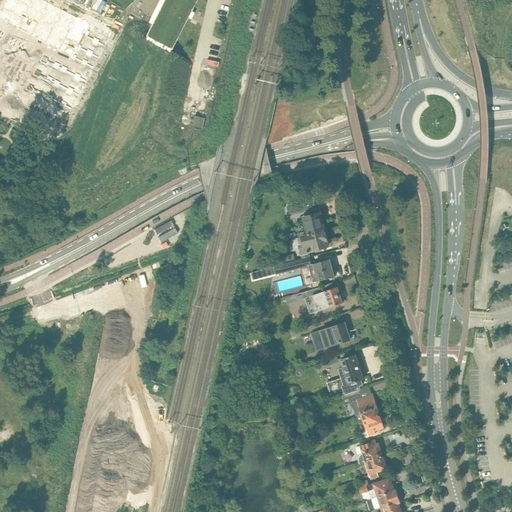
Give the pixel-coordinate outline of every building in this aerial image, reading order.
[(0,113),(10,119),(18,102),(22,104),(63,125),(92,67),(109,34),(41,0),(8,0),(0,16),(0,113)] [(158,10),(145,37),(170,49),(195,0),(160,0),(156,9),(158,10)] [(300,205),(287,208),(289,213),(301,210),(300,205)] [(305,232),(301,233),(302,237),(324,231),(321,218),(323,218),(321,209),(322,207),(321,207),(320,208),(303,213),(307,227),(304,228),(305,232)] [(299,246),(302,258),(309,256),(308,252),(322,249),(330,247),(326,231),(302,237),(303,245),(299,246)] [(277,265),(274,265),(274,267),(275,268),(276,272),(276,274),(278,274),(280,273),(293,270),(309,266),(309,267),(311,274),(313,282),(318,281),(324,279),(334,277),(329,259),(320,262),(314,264),(311,264),(309,257),(309,256),(302,258),(281,264),(277,265)] [(260,271),(250,273),(252,281),(262,278),(260,271)] [(321,287),(303,293),(303,295),(305,299),(310,314),(326,309),(333,306),(343,303),(341,298),(343,297),(341,291),(339,292),(337,287),(328,290),(323,292),(321,287)] [(320,331),(311,334),(317,350),(325,348),(337,344),(341,343),(350,340),(345,323),(335,326),(331,327),(320,331)] [(340,377),(326,382),(330,396),(332,395),(341,392),(342,395),(352,392),(358,390),(357,387),(360,386),(358,381),(363,380),(355,355),(345,358),(341,359),(344,367),(338,369),(340,377)] [(349,394),(350,399),(358,422),(363,420),(380,415),(373,394),(360,398),(359,392),(350,395),(349,394)] [(369,437),(376,435),(375,431),(384,428),(380,415),(363,420),(369,437)] [(349,447),(342,449),(346,461),(351,459),(353,464),(359,463),(365,461),(365,462),(383,456),(382,454),(383,453),(382,449),(380,448),(378,443),(374,444),(372,440),(363,443),(359,445),(358,442),(349,445),(349,447)] [(383,456),(365,462),(371,479),(378,476),(377,472),(387,469),(385,463),(386,461),(385,458),(383,457),(383,456)] [(368,482),(358,486),(360,494),(369,491),(371,499),(396,490),(394,483),(392,484),(390,478),(369,485),(368,482)] [(353,481),(338,486),(340,492),(355,486),(353,481)] [(371,499),(375,510),(400,502),(396,490),(371,499)] [(372,511),(368,511),(401,511),(401,509),(402,509),(400,502),(375,510),(372,511)]
